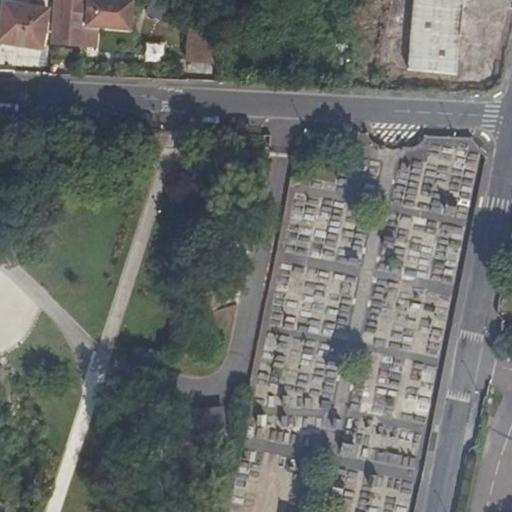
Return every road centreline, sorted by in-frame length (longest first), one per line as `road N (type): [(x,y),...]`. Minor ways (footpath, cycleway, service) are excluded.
road 1 (residential): [(0,90),(511,118)]
road 2 (residential): [(511,145),(436,511)]
